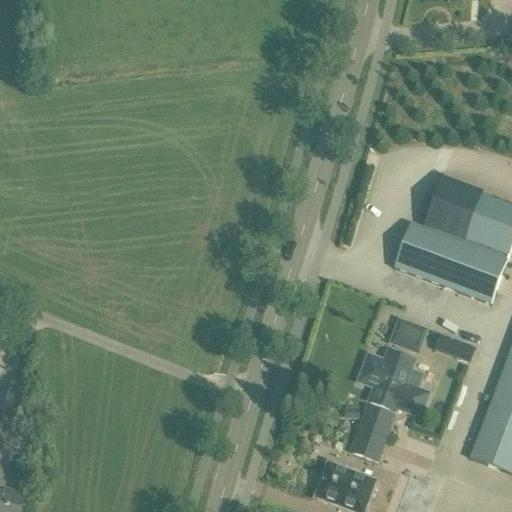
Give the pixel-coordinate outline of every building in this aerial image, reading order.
[(432,205),(428,217),(432,219),(428,229),(429,229),(429,228),(430,229),(428,234),(507,263),(511,249),(511,209),(445,184),(437,206),(432,205)] [(411,228),(395,272),(491,307),(507,263),(428,234),(411,228)] [(441,339),(436,352),(470,365),(475,352),(441,339)] [(511,477),(511,353),(511,358),(509,357),(470,462),(511,477)] [(368,358),(358,385),(374,391),(369,405),(398,415),(423,424),(433,394),(408,386),(416,366),(388,354),(384,364),(368,358)] [(19,511),(23,496),(14,495),(18,475),(7,473),(22,403),(0,398),(0,511),(19,511)] [(380,466),(396,420),(367,410),(351,455),(380,466)] [(315,502),(342,511),(367,511),(378,484),(329,466),(315,502)] [(410,475),(397,511),(433,511),(442,487),(410,475)]
